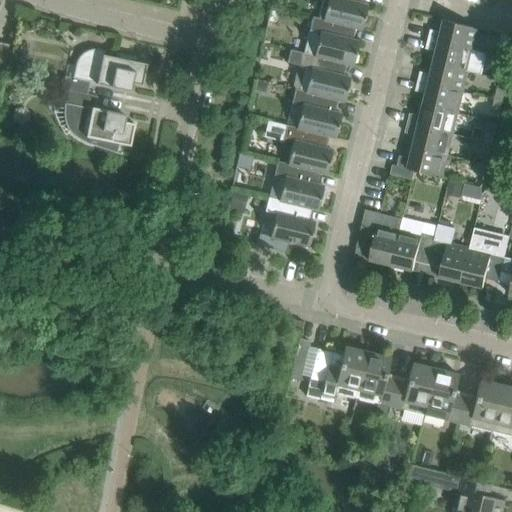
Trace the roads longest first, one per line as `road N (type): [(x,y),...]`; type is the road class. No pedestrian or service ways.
road 1 (residential): [(326,303),(399,0)]
road 2 (residential): [(511,350),(326,303)]
road 3 (residential): [(201,42),(44,0)]
